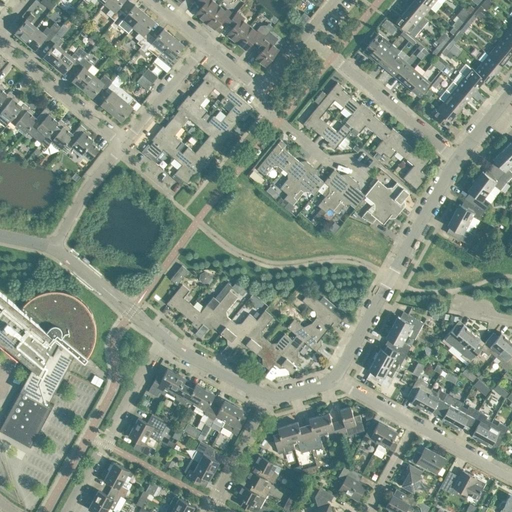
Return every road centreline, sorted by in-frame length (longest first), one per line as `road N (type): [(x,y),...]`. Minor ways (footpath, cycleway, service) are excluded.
road 1 (residential): [(332,378),(457,157)]
road 2 (residential): [(65,511),(161,337)]
road 3 (residential): [(457,157),(307,33)]
road 4 (residential): [(122,143),(0,40)]
road 5 (residential): [(368,176),(349,159),(326,160),(261,102),(260,89)]
road 6 (residential): [(161,337),(52,248)]
road 7 (residential): [(122,143),(207,44)]
road 8 (residential): [(207,511),(268,396)]
road 9 (residential): [(52,248),(122,143)]
road 10 (residential): [(161,337),(268,396)]
